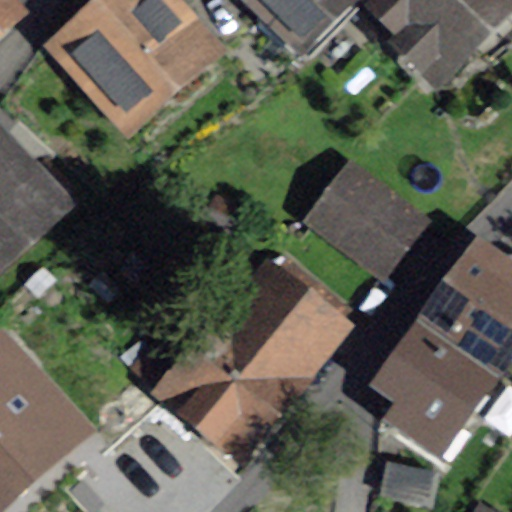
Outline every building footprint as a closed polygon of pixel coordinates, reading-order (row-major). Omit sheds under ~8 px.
[(0,0),(0,20),(11,11),(0,0)] [(131,0),(73,51),(130,116),(198,56),(148,0),(131,0)] [(248,0),(298,50),(347,0),(248,0)] [(503,0),(366,0),(434,68),(503,0)] [(0,150),(0,254),(68,190),(44,164),(27,179),(0,150)] [(316,222),(380,272),(415,227),(351,177),(316,222)] [(471,268),(428,324),(493,370),(511,383),(511,253),(508,251),(496,268),(484,262),(471,268)] [(347,317),(272,256),(157,396),(234,458),(347,317)] [(432,455),(493,370),(428,324),(387,382),(417,403),(397,430),(432,455)] [(0,511),(32,511),(103,446),(1,339),(0,340),(0,511)] [(188,435),(145,482),(178,511),(206,511),(236,480),(188,435)] [(431,508),(438,477),(393,467),(386,498),(431,508)]
